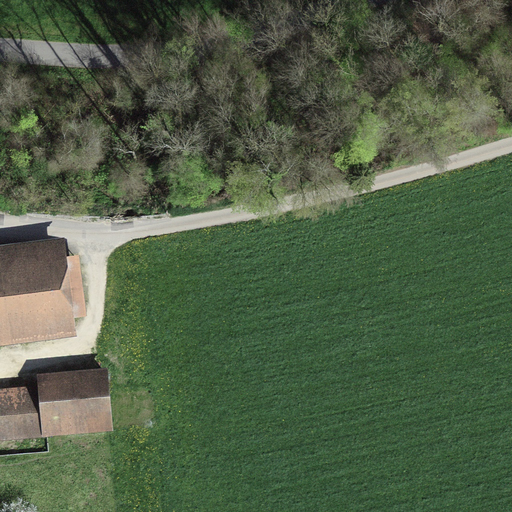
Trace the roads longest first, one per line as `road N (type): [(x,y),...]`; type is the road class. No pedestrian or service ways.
road 1 (unclassified): [(511,143),(283,213),(133,243),(0,235)]
road 2 (unclassified): [(0,56),(175,61),(380,0)]
